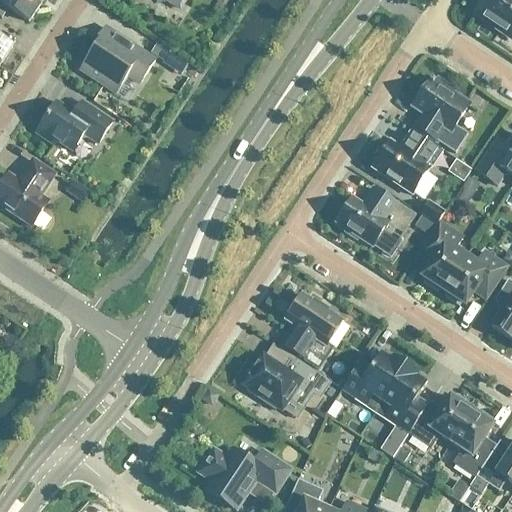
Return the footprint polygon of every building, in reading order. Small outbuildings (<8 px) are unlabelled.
[(0,0),(0,18),(1,20),(8,9),(28,23),(41,3),(36,0),(0,0)] [(156,0),(157,3),(166,2),(179,10),(185,0),(156,0)] [(511,0),(483,0),(473,15),(499,32),(511,40),(511,0)] [(127,76),(139,84),(154,61),(105,29),(90,51),(92,53),(80,71),(115,95),(127,76)] [(0,64),(12,47),(0,39),(0,64)] [(168,81),(175,70),(165,63),(157,74),(168,81)] [(430,80),(416,102),(412,108),(422,114),(414,128),(436,142),(454,154),(467,135),(454,127),(468,105),(449,92),(451,89),(437,80),(435,83),(430,80)] [(56,103),(35,134),(55,147),(58,143),(72,153),(81,139),(86,138),(97,145),(112,123),(89,108),(80,102),(72,114),(56,103)] [(411,132),(399,149),(389,143),(384,150),(380,147),(372,160),(376,162),(371,169),(411,196),(441,151),(411,132)] [(496,141),(495,143),(475,173),(496,187),(502,178),(509,176),(511,178),(511,138),(506,148),(496,141)] [(18,182),(8,176),(0,187),(0,207),(31,227),(48,202),(40,197),(54,176),(32,161),(18,182)] [(373,189),(365,201),(366,202),(363,207),(352,200),(336,224),(346,230),(343,234),(356,242),(358,239),(372,247),(377,240),(382,244),(388,235),(398,241),(414,217),(373,189)] [(420,216),(436,226),(444,214),(428,203),(420,216)] [(419,254),(416,258),(428,266),(420,277),(425,280),(422,283),(437,293),(439,290),(442,292),(465,258),(459,253),(457,246),(462,239),(439,224),(419,254)] [(465,258),(442,292),(446,294),(444,297),(458,307),(460,304),(464,306),(472,295),(484,302),(486,298),(506,268),(484,253),(479,260),(471,262),(465,258)] [(510,341),(511,338),(511,284),(507,281),(494,301),(504,308),(490,328),(510,341)] [(285,321),(296,329),(292,334),(290,333),(281,346),(317,370),(331,349),(326,346),(342,323),(301,296),(295,306),(292,306),(285,316),(286,319),(285,321)] [(358,366),(341,391),(375,413),(405,367),(383,353),(371,370),(360,363),(358,366)] [(296,361),(287,374),(262,358),(260,362),(259,361),(245,381),(246,382),(244,386),(248,389),(246,392),(258,400),(260,396),(264,400),(262,403),(274,411),(276,407),(280,410),(288,399),(301,408),(312,392),(318,396),(328,382),(296,361)] [(405,367),(375,413),(408,435),(425,410),(427,407),(415,399),(427,382),(405,367)] [(425,410),(408,435),(430,450),(439,437),(450,444),(471,412),(464,407),(466,404),(455,396),(453,400),(449,397),(436,417),(425,410)] [(471,412),(450,444),(461,451),(452,464),(474,479),(491,454),(480,446),(493,426),(489,424),(491,420),(480,413),(478,416),(471,412)] [(474,479),(469,487),(480,495),(487,485),(498,493),(506,481),(511,484),(511,447),(504,460),(493,452),(491,454),(474,479)] [(246,461),(232,452),(226,461),(217,455),(210,457),(202,469),(203,476),(212,482),(206,492),(234,510),(252,483),(257,481),(274,493),(288,471),(268,458),(265,463),(251,454),(246,461)] [(326,511),(327,511),(320,509),(317,501),(322,492),(297,481),(283,511),(326,511)] [(327,511),(326,511),(366,511),(346,503),(341,511),(327,511)]
